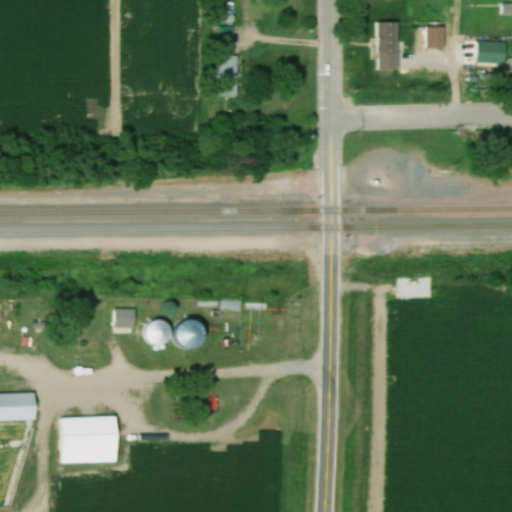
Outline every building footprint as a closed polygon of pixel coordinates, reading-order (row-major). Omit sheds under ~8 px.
[(511,3),(503,3),(503,16),(511,16),(511,3)] [(377,71),(399,71),(399,23),(378,23),(377,71)] [(445,27),(428,27),(428,48),(445,48),(445,27)] [(238,56),(217,56),(217,93),(238,93),(238,56)] [(78,278),(55,278),(55,296),(98,297),(99,282),(109,283),(110,269),(78,269),(78,278)] [(62,464),(118,463),(117,418),(60,420),(62,464)]
